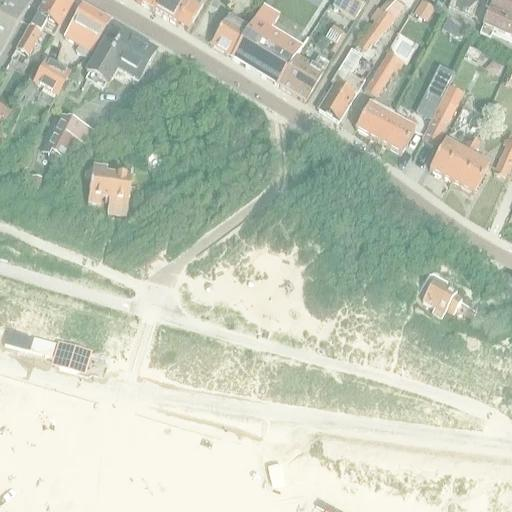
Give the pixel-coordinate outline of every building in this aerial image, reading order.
[(0,0),(0,54),(29,5),(19,0),(0,0)] [(15,62),(20,54),(27,58),(43,31),(54,38),(74,3),(68,0),(45,0),(11,60),(15,62)] [(141,0),(139,4),(152,12),(177,26),(178,24),(188,30),(203,0),(193,0),(192,4),(185,0),(141,0)] [(351,20),(364,0),(336,0),(332,7),(351,20)] [(471,18),(477,2),(472,0),(450,0),(447,8),(471,18)] [(511,0),(494,0),(489,11),(482,27),(510,39),(511,39),(511,0)] [(86,51),(92,41),(96,43),(109,22),(83,7),(65,39),(86,51)] [(248,30),(231,59),(238,63),(245,67),(278,87),(295,59),(300,51),(267,31),(276,17),(261,8),(248,30)] [(384,33),(392,21),(383,14),(375,25),(374,24),(356,50),(366,57),(383,32),(384,33)] [(231,59),(248,30),(227,17),(210,46),(231,59)] [(107,86),(119,67),(140,80),(155,54),(122,35),(111,53),(101,47),(86,74),(107,86)] [(387,55),(364,92),(376,100),(399,62),(387,55)] [(295,59),(278,87),(305,103),(328,64),(318,57),(312,68),(295,59)] [(34,85),(57,97),(69,75),(46,63),(34,85)] [(337,123),(364,80),(360,78),(357,82),(349,76),(346,80),(336,74),(330,84),(334,86),(328,95),(324,93),(319,102),(322,105),(318,112),(337,123)] [(430,122),(451,81),(441,76),(434,90),(431,89),(418,115),(430,122)] [(0,104),(0,120),(1,118),(4,120),(10,110),(0,104)] [(354,130),(377,143),(390,119),(367,107),(354,130)] [(86,145),(96,134),(67,119),(67,120),(60,117),(42,152),(49,156),(51,152),(64,159),(67,154),(70,155),(77,141),(86,145)] [(390,119),(377,143),(400,155),(413,132),(390,119)] [(431,123),(422,141),(436,147),(446,128),(434,122),(433,124),(431,123)] [(429,171),(450,183),(472,144),(467,142),(462,152),(444,142),(429,171)] [(472,144),(450,183),(472,195),(488,166),(471,157),(477,147),(472,144)] [(503,180),(510,164),(500,160),(493,176),(503,180)] [(125,217),(130,179),(104,175),(105,169),(92,167),(91,174),(84,173),(83,180),(89,181),(86,205),(99,207),(100,198),(103,198),(103,204),(107,204),(106,215),(125,217)] [(433,283),(422,301),(434,309),(432,313),(441,319),(445,311),(452,315),(460,303),(453,299),(455,297),(433,283)] [(58,346),(33,339),(32,343),(29,353),(53,360),(57,361),(56,366),(58,370),(76,375),(80,373),(81,368),(85,370),(88,359),(90,353),(58,344),(58,346)]
